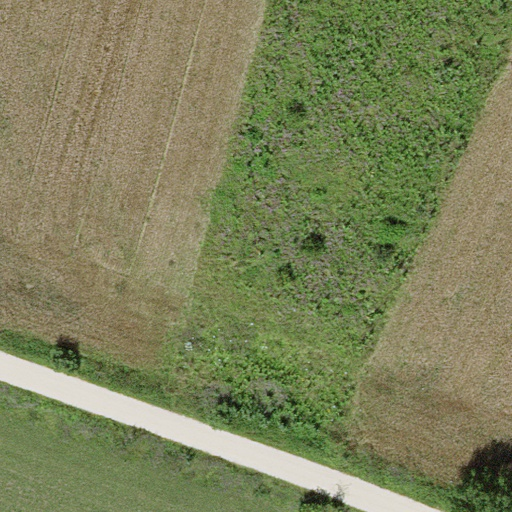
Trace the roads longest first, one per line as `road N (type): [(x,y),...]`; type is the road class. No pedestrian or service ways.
road 1 (track): [(402,511),(0,366)]
road 2 (track): [(0,368),(399,511)]
